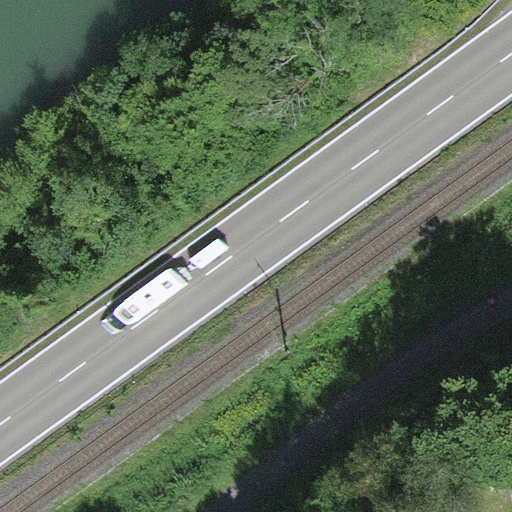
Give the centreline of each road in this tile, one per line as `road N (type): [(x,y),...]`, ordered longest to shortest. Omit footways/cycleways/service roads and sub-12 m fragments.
road 1 (primary): [(0,426),(511,50)]
road 2 (unclassified): [(216,511),(511,313)]
